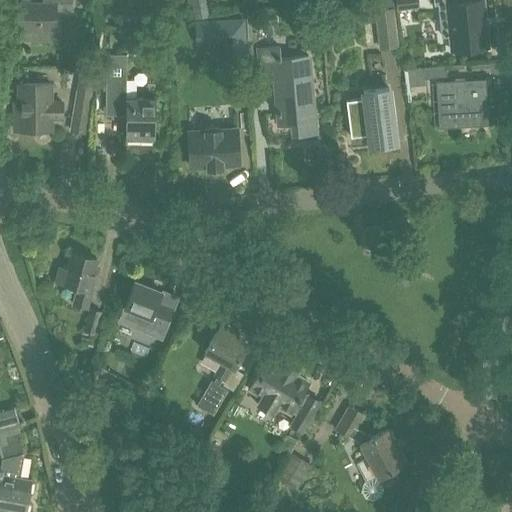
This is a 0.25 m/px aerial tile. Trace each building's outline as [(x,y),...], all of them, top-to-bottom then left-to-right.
[(71,10),(71,0),(43,0),(44,1),(14,1),(14,39),(56,40),(56,9),(71,10)] [(191,0),(194,18),(209,15),(206,0),(191,0)] [(486,46),(479,0),(469,0),(455,2),(444,3),(446,18),(438,19),(440,37),(448,36),(450,51),(486,46)] [(394,7),(374,10),(379,49),(398,46),(394,7)] [(245,40),(244,18),(195,20),(196,43),(222,42),(245,40)] [(118,34),(109,34),(109,47),(118,47),(118,34)] [(278,124),(297,122),(298,133),(315,132),(308,55),(280,58),(279,46),(257,48),(260,80),(274,79),(278,124)] [(120,79),(126,79),(127,54),(106,54),(105,114),(120,115),(120,79)] [(446,76),(445,68),(445,65),(445,64),(423,66),(425,78),(446,76)] [(235,104),(249,103),(247,70),(233,71),(235,104)] [(468,125),(488,124),(486,79),(436,82),(438,126),(468,124),(468,125)] [(343,93),(347,129),(365,127),(366,139),(392,136),(386,81),(360,83),(361,91),(343,93)] [(50,83),(19,83),(19,116),(12,116),(12,129),(19,129),(19,130),(51,130),(51,117),(62,117),(62,102),(50,102),(50,83)] [(125,139),(155,139),(156,98),(125,98),(125,115),(125,139)] [(84,132),(89,102),(76,100),(71,129),(84,132)] [(201,129),(188,130),(190,164),(207,163),(208,166),(221,165),(221,162),(238,161),(236,127),(223,128),(221,127),(218,125),(216,125),(214,124),(212,124),(210,125),(207,125),(205,126),(203,128),(201,129)] [(92,273),(97,257),(72,251),(67,268),(59,265),(55,280),(78,287),(73,303),(86,307),(95,274),(92,273)] [(165,328),(172,308),(158,302),(162,291),(134,280),(124,306),(139,312),(137,318),(165,328)] [(95,334),(102,311),(89,307),(82,330),(95,334)] [(220,325),(205,350),(222,361),(214,375),(224,381),(214,398),(225,404),(243,374),(232,367),(232,366),(234,367),(247,345),(233,337),(235,333),(220,325)] [(79,347),(90,350),(94,340),(82,336),(79,347)] [(293,422),(305,428),(306,428),(320,400),(308,393),(307,394),(303,392),(309,381),(296,374),(297,371),(282,362),(281,364),(267,357),(251,389),(264,396),(260,404),(275,412),(280,403),(298,413),(293,422)] [(111,391),(131,402),(139,387),(119,376),(111,391)] [(360,442),(367,455),(356,461),(366,479),(363,480),(362,489),(366,496),(373,498),(380,494),(383,486),(382,484),(396,477),(392,469),(406,462),(388,428),(372,436),(355,426),(363,413),(349,405),(336,429),(360,442)] [(0,425),(0,447),(9,445),(8,438),(21,434),(17,421),(0,425)] [(197,445),(203,435),(190,426),(183,437),(197,445)] [(0,511),(24,511),(31,479),(20,477),(23,453),(25,452),(21,434),(8,438),(9,445),(0,447),(0,451),(2,458),(0,469),(0,511)] [(289,453),(291,450),(297,440),(288,434),(280,447),(289,453)] [(289,453),(275,476),(296,488),(311,462),(291,450),(289,453)]
